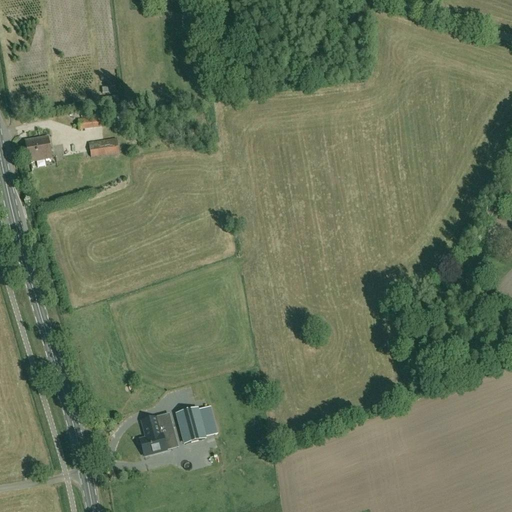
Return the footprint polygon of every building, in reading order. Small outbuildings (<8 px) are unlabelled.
[(79,131),(103,129),(102,118),(78,120),(79,131)] [(188,140),(202,138),(200,127),(187,129),(188,140)] [(30,163),(52,159),(48,139),(27,143),(30,163)] [(91,158),(119,154),(117,140),(89,144),(91,158)] [(507,261),(511,256),(511,248),(511,247),(502,256),(507,261)] [(197,410),(177,416),(185,445),(205,439),(197,410)] [(153,438),(161,435),(157,419),(142,423),(146,435),(152,433),(153,438)] [(163,435),(161,435),(153,438),(152,433),(146,435),(147,439),(140,441),(145,458),(167,451),(163,435)]
